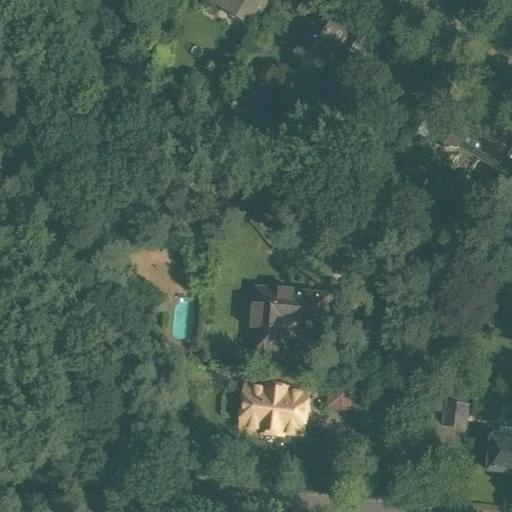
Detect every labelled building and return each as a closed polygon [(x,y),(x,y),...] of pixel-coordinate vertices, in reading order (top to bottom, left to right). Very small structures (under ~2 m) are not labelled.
[(200,0),(199,3),(212,11),(214,7),(213,6),(216,0),(200,0)] [(271,2),(268,0),(216,0),(213,6),(214,7),(254,31),(271,2)] [(317,0),(301,0),(292,15),(304,23),(318,0),(317,0)] [(352,31),(322,12),(299,49),(329,68),(352,31)] [(389,43),(377,36),(365,56),(377,64),(389,43)] [(442,76),(389,43),(377,64),(368,77),(397,95),(420,110),(421,110),(442,76)] [(420,110),(397,95),(384,117),(407,131),(420,110)] [(511,122),(511,118),(490,104),(483,115),(497,124),(495,128),(498,130),(501,126),(507,130),(511,122)] [(497,124),(483,115),(479,122),(463,121),(458,129),(448,122),(432,146),(434,147),(434,146),(445,153),(461,154),(462,152),(497,174),(511,149),(511,132),(507,130),(501,126),(498,130),(495,128),(497,124)] [(128,161),(87,172),(92,191),(133,179),(128,161)] [(333,302),(257,295),(251,363),(282,366),(285,329),(330,333),(333,302)] [(366,389),(333,385),(329,413),(363,417),(366,389)] [(267,396),(248,394),(247,404),(242,403),(240,423),(244,423),(243,434),(262,436),(262,440),(283,443),(284,438),(303,441),(304,431),(309,431),(311,412),(306,411),(308,401),(289,399),(290,395),(267,392),(267,396)] [(469,413),(447,410),(445,432),(466,434),(469,413)] [(500,439),(494,439),(489,477),(511,479),(511,435),(501,434),(500,439)]
